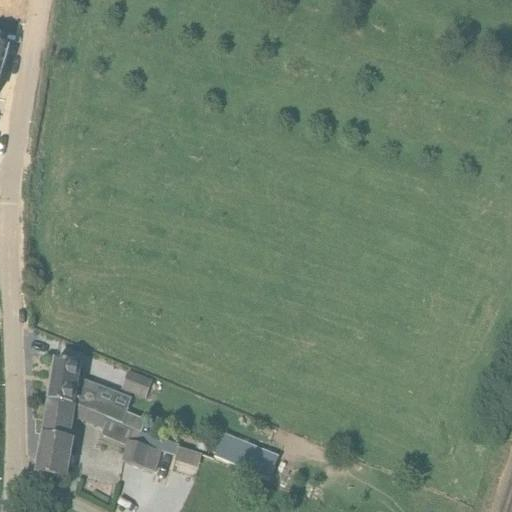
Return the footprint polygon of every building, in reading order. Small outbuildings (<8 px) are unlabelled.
[(0,74),(2,75),(9,50),(0,47),(0,74)] [(55,362),(49,402),(73,406),(108,419),(122,425),(127,414),(96,402),(99,394),(86,390),(87,383),(79,382),(82,366),(55,362)] [(145,400),(151,384),(127,374),(121,390),(145,400)] [(43,436),(36,476),(65,481),(67,467),(74,468),(76,456),(69,454),(72,440),(68,440),(71,416),(104,429),(108,419),(73,406),(49,402),(46,402),(41,436),(43,436)] [(130,443),(124,464),(142,469),(147,448),(130,443)] [(275,466),(220,444),(214,459),(269,482),(275,466)] [(200,468),(204,456),(183,449),(179,462),(200,468)]
